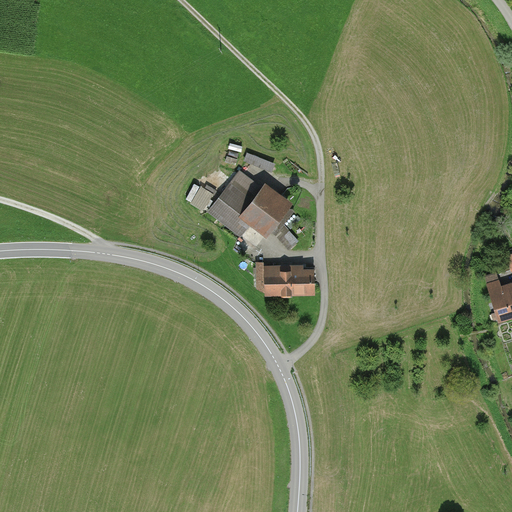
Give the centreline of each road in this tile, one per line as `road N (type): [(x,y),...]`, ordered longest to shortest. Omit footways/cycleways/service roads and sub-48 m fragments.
road 1 (secondary): [(298,511),(291,395),(239,312),(177,272),(142,261),(0,251)]
road 2 (track): [(180,0),(310,127),(322,183)]
road 3 (track): [(100,253),(95,238),(66,222),(0,199)]
